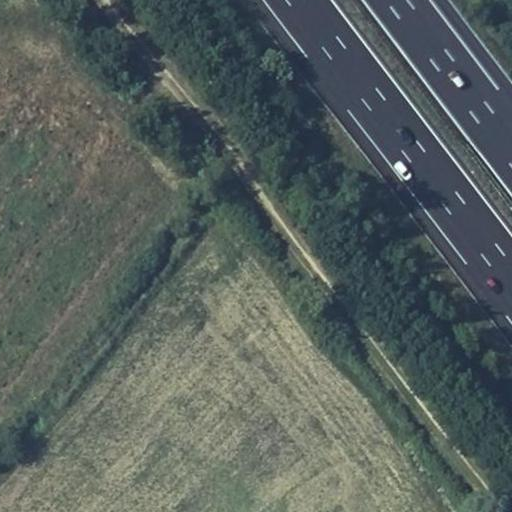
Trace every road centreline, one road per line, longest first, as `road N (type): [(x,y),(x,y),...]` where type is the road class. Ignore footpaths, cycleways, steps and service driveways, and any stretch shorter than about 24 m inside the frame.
road 1 (track): [(501,511),(103,0)]
road 2 (motorway): [(295,0),(511,280)]
road 3 (motorway): [(511,149),(397,0)]
